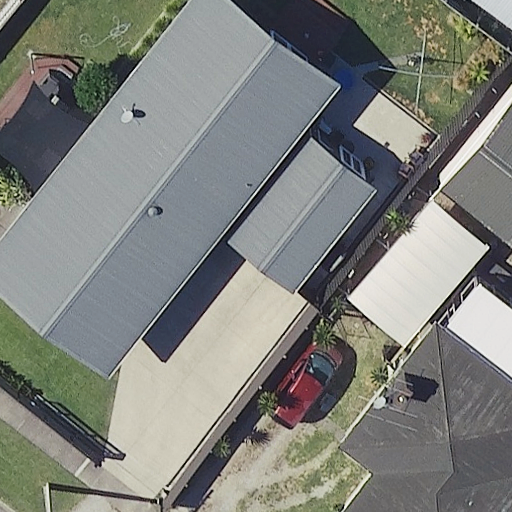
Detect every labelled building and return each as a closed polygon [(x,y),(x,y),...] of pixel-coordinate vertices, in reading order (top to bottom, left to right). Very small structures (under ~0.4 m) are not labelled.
[(313,53),(246,0),(139,0),(0,175),(0,277),(83,344),(193,206),(272,268),(356,163),(276,99),(313,53)] [(511,0),(484,0),(511,19),(511,0)] [(511,84),(494,70),(416,163),(511,243),(511,84)] [(511,274),(463,235),(414,295),(511,374),(511,274)] [(511,511),(511,470),(373,362),(326,424),(352,444),(309,499),(326,511),(511,511)]
